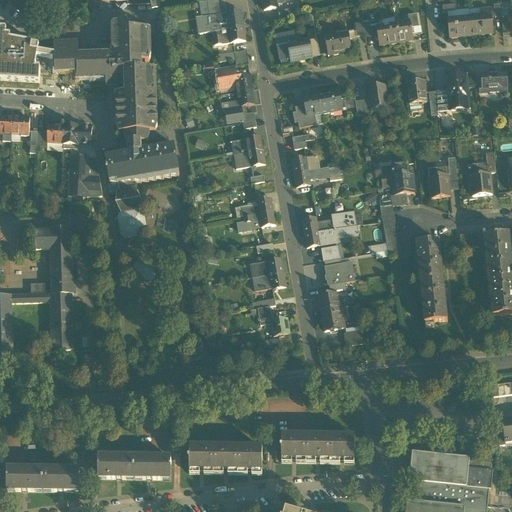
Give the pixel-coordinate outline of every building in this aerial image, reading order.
[(149,0),(151,5),(152,9),(157,8),(156,0),(149,0)] [(207,2),(210,16),(226,13),(223,0),(217,0),(214,1),(207,2)] [(277,5),(276,0),(261,0),(264,11),(278,9),(277,5)] [(203,19),(226,15),(226,13),(210,16),(207,2),(200,3),(203,19)] [(19,10),(9,3),(4,10),(9,14),(7,15),(13,19),(19,10)] [(442,7),(443,15),(456,14),(455,6),(442,7)] [(495,19),(502,18),(501,6),(494,6),(495,19)] [(278,12),(279,21),(295,18),(294,10),(278,12)] [(481,17),(469,18),(471,37),(493,35),(491,10),(480,11),(481,17)] [(226,16),(228,30),(243,28),(241,13),(230,15),(226,16)] [(214,32),(228,30),(226,16),(226,15),(203,19),(198,20),(200,35),(214,32)] [(410,23),(411,29),(419,28),(417,15),(408,17),(409,24),(410,23)] [(449,39),(471,37),(469,18),(448,20),(449,39)] [(508,18),(502,18),(503,36),(511,35),(511,25),(508,26),(508,18)] [(409,24),(395,26),(398,44),(413,42),(411,29),(410,23),(409,24)] [(127,144),(127,146),(128,156),(119,158),(106,160),(108,171),(106,171),(106,173),(108,173),(110,182),(110,184),(117,185),(132,183),(133,183),(133,182),(141,183),(141,181),(148,182),(149,180),(156,181),(156,179),(163,180),(164,177),(171,178),(171,176),(178,177),(179,175),(178,170),(174,148),(146,153),(145,144),(147,144),(148,144),(149,138),(149,134),(155,134),(155,132),(157,126),(155,125),(157,118),(154,118),(156,110),(154,110),(156,103),(154,102),(156,95),(154,94),(155,87),(154,87),(155,80),(153,79),(155,72),(152,71),(142,71),(142,70),(142,63),(149,63),(151,55),(149,54),(151,47),(149,47),(151,39),(148,39),(150,32),(148,31),(132,32),(132,29),(130,27),(128,27),(128,24),(110,25),(111,56),(78,57),(78,44),(57,45),(57,55),(57,60),(58,75),(77,74),(77,78),(106,77),(106,83),(116,83),(116,85),(124,85),(125,94),(118,95),(115,96),(118,103),(116,104),(119,110),(116,111),(119,118),(116,119),(119,125),(116,127),(119,134),(124,134),(124,138),(126,144),(127,144)] [(369,24),(362,25),(365,36),(365,37),(371,36),(369,24)] [(358,38),(365,36),(362,25),(355,26),(356,33),(358,38)] [(379,47),(398,44),(395,26),(395,25),(372,29),(373,36),(377,35),(379,47)] [(246,42),(243,28),(228,30),(230,44),(246,42)] [(57,60),(57,55),(53,55),(38,52),(39,47),(33,46),(33,44),(10,40),(11,36),(6,36),(6,30),(0,29),(0,81),(39,83),(40,69),(35,69),(36,65),(31,64),(32,57),(53,60),(57,60)] [(228,30),(214,32),(214,38),(221,37),(222,46),(230,44),(228,30)] [(278,47),(288,45),(295,44),(294,34),(276,37),(278,47)] [(326,46),(328,57),(338,56),(338,54),(351,52),(349,39),(348,35),(328,38),(330,46),(326,46)] [(221,37),(214,38),(213,38),(214,47),(222,46),(221,37)] [(309,42),(312,58),(320,56),(317,40),(309,42)] [(295,44),(288,45),(290,59),(291,64),(300,62),(299,61),(312,59),(312,58),(309,42),(309,41),(295,44)] [(280,61),(290,59),(288,45),(278,47),(280,61)] [(234,54),(235,61),(247,59),(247,52),(234,54)] [(235,61),(234,54),(219,56),(220,63),(235,61)] [(248,59),(247,59),(235,61),(236,68),(249,66),(248,59)] [(235,71),(217,74),(218,79),(220,91),(237,88),(235,79),(236,79),(235,71)] [(488,75),(488,88),(489,93),(507,92),(506,75),(497,75),(488,75)] [(450,106),(450,112),(469,110),(466,76),(447,78),(448,92),(442,92),(444,107),(450,106)] [(237,92),(238,94),(253,91),(250,77),(236,79),(235,79),(237,88),(237,92)] [(407,84),(410,106),(421,105),(427,104),(424,83),(407,84)] [(370,102),(371,111),(372,111),(388,108),(385,88),(368,90),(370,102)] [(253,91),(238,94),(240,103),(232,105),(232,103),(229,104),(230,112),(226,113),(228,125),(242,122),(243,124),(242,116),(247,115),(246,107),(256,106),(253,91)] [(331,96),(318,98),(321,115),(345,111),(343,102),(340,103),(338,93),(331,94),(331,96)] [(430,106),(437,105),(436,93),(429,94),(430,106)] [(303,100),(305,108),(307,118),(315,117),(321,116),(321,115),(318,98),(303,100)] [(362,103),(364,115),(372,113),(372,111),(371,111),(370,102),(362,103)] [(355,104),(357,116),(364,115),(362,103),(355,104)] [(316,123),(315,117),(307,118),(305,108),(295,109),(296,114),(293,115),(295,125),(298,124),(299,131),(317,127),(316,123)] [(242,116),(243,124),(255,122),(254,114),(247,115),(242,116)] [(0,135),(3,135),(12,136),(13,119),(0,118),(0,135)] [(30,120),(13,119),(12,136),(20,136),(20,137),(27,137),(29,137),(29,130),(30,120)] [(256,129),(255,122),(243,124),(244,131),(256,129)] [(71,198),(83,198),(87,198),(89,198),(94,198),(99,197),(102,197),(94,151),(90,151),(91,147),(94,147),(94,138),(91,138),(92,128),(88,128),(87,127),(85,127),(84,128),(78,127),(64,126),(63,150),(71,151),(70,162),(73,164),(72,177),(70,179),(69,195),(71,198)] [(47,144),(63,145),(64,128),(48,127),(48,131),(47,144)] [(30,143),(36,144),(37,131),(29,130),(29,137),(28,143),(30,143)] [(48,131),(37,131),(36,144),(47,144),(48,131)] [(154,147),(154,149),(169,146),(168,145),(167,140),(164,136),(160,133),(159,133),(155,132),(155,134),(149,134),(149,138),(148,144),(152,144),(153,145),(154,147)] [(292,139),(293,145),(305,143),(311,142),(310,136),(292,139)] [(247,141),(249,155),(263,152),(261,139),(247,141)] [(236,157),(249,155),(247,141),(232,144),(234,157),(236,157)] [(293,145),(294,151),(305,150),(307,149),(305,143),(293,145)] [(63,145),(47,144),(47,152),(63,153),(63,145)] [(117,149),(119,158),(128,156),(127,146),(121,146),(117,149)] [(265,166),(263,152),(249,155),(251,168),(265,166)] [(249,155),(236,157),(239,170),(251,168),(249,155)] [(317,157),(306,159),(308,173),(318,171),(316,160),(317,159),(317,157)] [(294,175),(308,173),(306,159),(292,162),(294,175)] [(486,160),(488,172),(496,171),(494,159),(486,160)] [(393,167),(394,175),(409,173),(408,165),(393,167)] [(381,168),(382,176),(391,175),(394,175),(393,167),(381,168)] [(340,168),(329,170),(329,176),(338,175),(341,175),(340,168)] [(318,171),(308,173),(310,181),(318,180),(318,178),(329,176),(329,170),(328,170),(328,169),(318,171)] [(449,172),(451,184),(457,183),(456,171),(449,172)] [(311,187),(310,181),(308,173),(294,175),(296,189),(311,187)] [(412,173),(409,173),(394,175),(391,175),(393,188),(394,197),(406,196),(414,195),(412,173)] [(383,190),(393,188),(391,175),(382,176),(381,176),(383,190)] [(473,184),(474,197),(492,195),(490,175),(470,177),(471,184),(473,184)] [(429,180),(431,200),(450,198),(448,176),(438,177),(438,179),(429,180)] [(263,177),(250,179),(251,185),(264,183),(263,177)] [(133,189),(132,183),(117,185),(118,191),(117,191),(115,202),(121,213),(118,218),(118,219),(121,236),(126,239),(143,236),(146,231),(143,214),(138,210),(140,198),(135,188),(133,189)] [(394,197),(390,197),(392,208),(407,206),(406,196),(394,197)] [(378,199),(380,209),(392,208),(390,197),(378,199)] [(258,210),(259,216),(274,213),(271,200),(257,202),(258,210)] [(400,255),(392,208),(380,209),(382,221),(382,222),(386,245),(388,253),(388,257),(400,255)] [(276,227),(274,213),(259,216),(260,222),(262,229),(276,227)] [(332,222),(317,224),(319,233),(356,227),(354,216),(332,219),(332,222)] [(304,236),(305,236),(319,233),(317,224),(317,219),(302,222),(304,236)] [(253,223),(249,224),(250,231),(262,229),(260,222),(253,223)] [(238,225),(239,233),(250,231),(249,224),(244,224),(238,225)] [(319,233),(321,247),(340,244),(339,240),(357,236),(356,227),(319,233)] [(0,361),(13,361),(11,305),(51,304),(52,353),(73,353),(71,296),(73,296),(71,249),(71,230),(51,231),(51,233),(36,233),(36,251),(51,251),(52,284),(53,296),(51,296),(51,297),(30,297),(11,298),(11,297),(0,297),(0,361)] [(307,249),(321,247),(319,233),(305,236),(307,249)] [(460,236),(461,248),(480,246),(478,234),(460,236)] [(492,298),(494,317),(511,315),(511,276),(510,255),(511,255),(509,235),(486,237),(488,254),(487,254),(491,298),(491,299),(492,298)] [(423,314),(424,324),(447,322),(445,296),(444,296),(439,243),(439,242),(432,243),(416,245),(417,245),(424,314),(423,314)] [(256,248),(258,255),(274,252),(272,245),(256,248)] [(372,255),(378,254),(388,253),(386,245),(365,249),(365,254),(372,253),(372,255)] [(323,264),(325,263),(340,261),(341,260),(339,248),(321,251),(323,264)] [(282,261),(267,263),(270,277),(284,274),(282,261)] [(341,266),(340,261),(325,263),(326,269),(341,266)] [(137,263),(135,266),(155,276),(156,274),(137,263)] [(254,279),(270,277),(267,263),(250,266),(252,280),(254,279)] [(325,269),(328,287),(330,286),(345,284),(349,283),(348,277),(353,276),(351,265),(341,266),(326,269),(325,269)] [(145,283),(149,283),(152,282),(155,276),(135,266),(132,271),(133,274),(135,277),(137,279),(139,280),(143,282),(145,283)] [(284,274),(270,277),(272,290),(286,288),(284,274)] [(256,293),(272,290),(270,277),(254,279),(256,293)] [(53,296),(52,284),(30,285),(30,297),(51,297),(51,296),(53,296)] [(330,286),(331,293),(346,290),(345,284),(330,286)] [(319,298),(321,312),(340,309),(337,294),(319,298)] [(257,304),(258,310),(270,308),(276,307),(274,300),(262,302),(262,303),(257,304)] [(271,317),(270,308),(258,310),(257,310),(259,319),(271,317)] [(341,320),(340,309),(321,312),(325,333),(345,329),(343,319),(341,320)] [(275,331),(276,338),(283,337),(290,336),(290,335),(289,335),(287,320),(288,320),(272,322),(273,332),(275,331)] [(344,334),(346,347),(363,344),(361,331),(344,334)] [(280,436),(279,414),(267,414),(267,436),(280,436)] [(505,444),(511,443),(511,419),(502,421),(503,426),(504,438),(505,444)] [(281,461),(354,462),(354,438),(282,437),(281,448),(280,448),(280,451),(282,451),(281,461)] [(189,472),(262,473),(262,449),(190,448),(189,459),(188,459),(188,462),(189,462),(189,472)] [(415,484),(467,489),(469,463),(470,460),(412,454),(409,483),(415,484)] [(133,481),(134,481),(134,459),(117,458),(107,458),(99,458),(98,458),(98,480),(99,480),(99,477),(106,477),(106,480),(126,480),(126,477),(133,478),(133,481)] [(152,459),(134,459),(134,481),(135,481),(135,478),(142,478),(142,481),(162,481),(162,478),(169,478),(169,481),(171,481),(171,459),(170,459),(163,459),(152,458),(152,459)] [(491,465),(469,463),(467,489),(489,491),(491,491),(493,472),(491,472),(491,465)] [(42,493),(43,493),(43,471),(35,471),(35,470),(15,470),(15,471),(8,471),(8,470),(7,470),(6,493),(7,493),(7,490),(15,490),(15,493),(35,493),(35,490),(42,490),(42,493)] [(51,471),(43,471),(43,493),(44,493),(44,490),(51,490),(51,493),(71,493),(71,490),(78,490),(78,494),(79,494),(80,471),(79,471),(79,472),(71,471),(51,471)] [(415,484),(413,503),(465,509),(464,511),(486,511),(489,491),(467,489),(415,484)] [(464,511),(465,509),(413,503),(407,503),(405,511),(464,511)]
